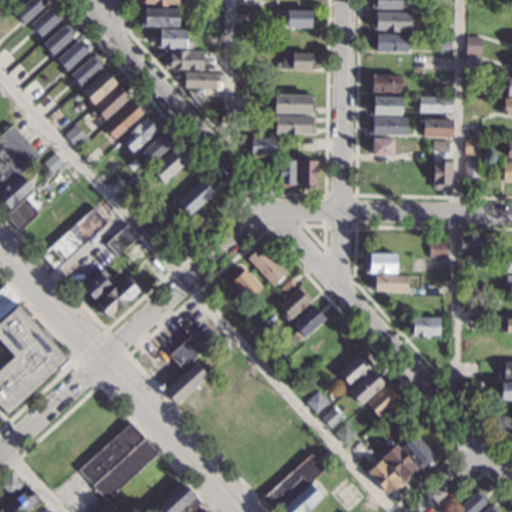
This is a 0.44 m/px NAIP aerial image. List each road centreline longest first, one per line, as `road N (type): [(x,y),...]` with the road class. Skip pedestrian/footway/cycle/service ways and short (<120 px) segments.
road 1 (residential): [(511,479),(77,0)]
road 2 (primary): [(243,511),(0,246)]
road 3 (residential): [(265,212),(0,454)]
road 4 (residential): [(341,287),(343,0)]
road 5 (residential): [(511,214),(265,212)]
